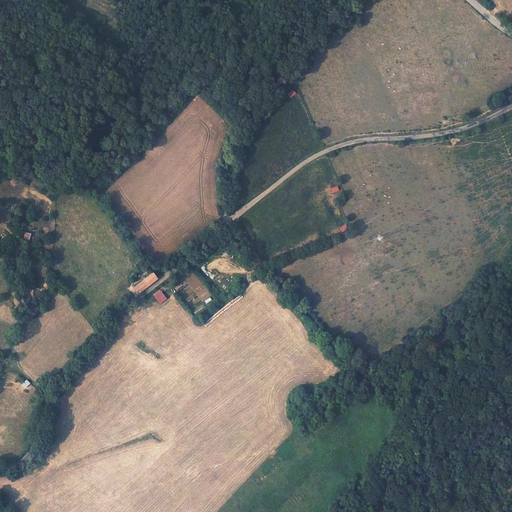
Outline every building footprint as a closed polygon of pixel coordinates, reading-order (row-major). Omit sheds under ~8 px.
[(294,91),(288,96),(291,100),(297,95),(294,91)] [(345,225),(339,229),(342,233),(348,228),(345,225)] [(202,269),(207,275),(223,263),(219,257),(202,269)] [(156,276),(152,271),(133,286),(138,292),(156,276)] [(161,290),(154,296),(160,304),(167,298),(161,290)] [(31,384),(26,380),(22,385),(26,389),(31,384)]
